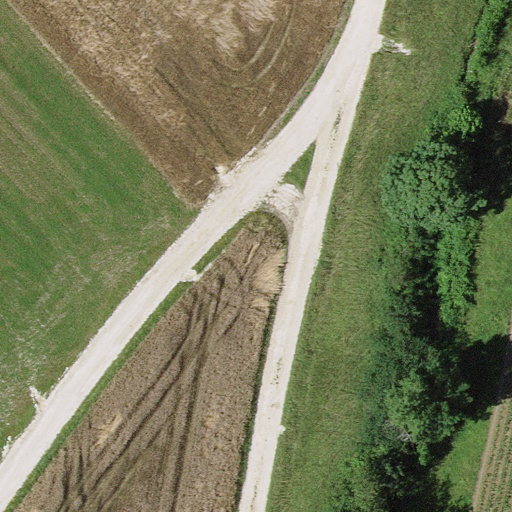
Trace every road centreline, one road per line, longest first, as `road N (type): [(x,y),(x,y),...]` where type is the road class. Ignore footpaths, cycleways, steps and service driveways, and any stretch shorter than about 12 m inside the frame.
road 1 (track): [(0,489),(161,282),(348,89)]
road 2 (track): [(253,511),(264,427),(348,89)]
